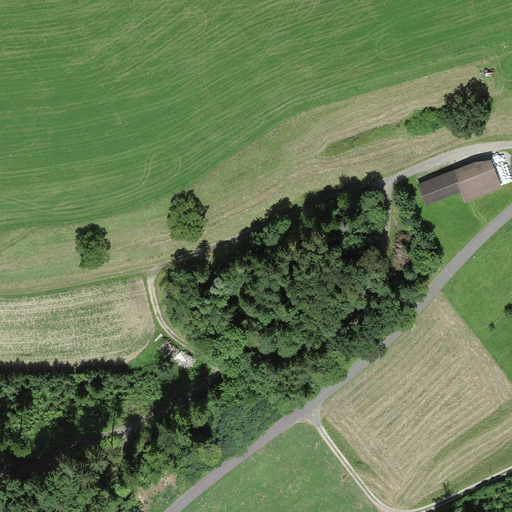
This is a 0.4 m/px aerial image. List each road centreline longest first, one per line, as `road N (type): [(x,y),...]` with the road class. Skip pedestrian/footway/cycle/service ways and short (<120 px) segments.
road 1 (unclassified): [(511,210),(307,407),(168,511)]
road 2 (track): [(0,472),(124,429),(215,377),(325,336),(365,298),(378,271)]
road 3 (track): [(511,144),(452,153),(192,256)]
road 4 (track): [(0,292),(192,256)]
road 5 (track): [(215,377),(156,321),(146,268)]
road 6 (track): [(307,407),(345,467),(390,511)]
